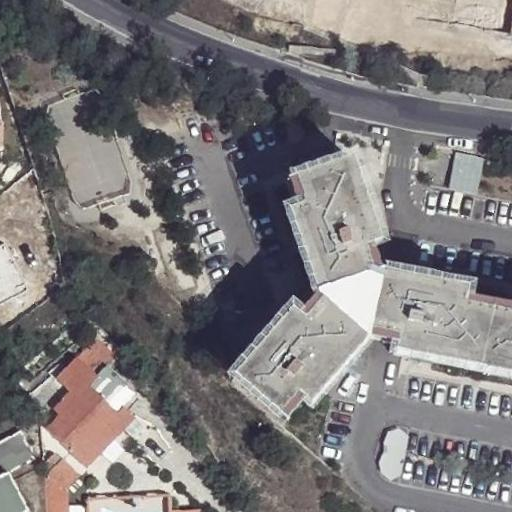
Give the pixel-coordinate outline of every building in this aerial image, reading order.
[(435,0),(368,0),(364,12),(420,32),(473,47),(479,11),(435,0)] [(287,212),(315,293),(380,272),(370,245),(379,242),(351,160),(285,182),(295,209),(287,212)] [(477,369),(491,303),(464,298),(465,289),(380,272),(366,340),(394,346),(393,352),(477,369)] [(366,340),(315,293),(296,316),(290,311),(234,376),(285,420),(303,399),(310,405),(366,340)] [(511,307),(491,303),(477,369),(511,375),(511,307)] [(125,427),(135,417),(127,408),(139,396),(110,368),(120,357),(101,338),(62,378),(76,392),(60,410),(64,415),(50,430),(87,467),(125,427)] [(135,417),(125,427),(135,437),(146,427),(135,417)] [(36,460),(21,433),(0,443),(0,511),(28,511),(9,475),(36,460)] [(64,460),(51,474),(50,511),(70,511),(70,485),(80,475),(64,460)]
